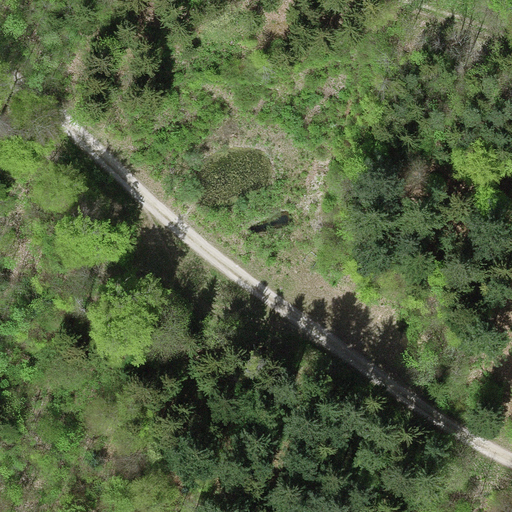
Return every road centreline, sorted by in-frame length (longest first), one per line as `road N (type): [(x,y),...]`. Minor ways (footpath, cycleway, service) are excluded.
road 1 (track): [(0,73),(274,316),(421,417),(511,459)]
road 2 (track): [(365,0),(511,42)]
